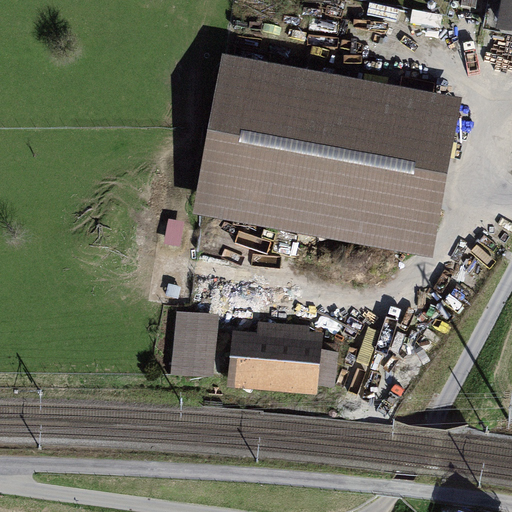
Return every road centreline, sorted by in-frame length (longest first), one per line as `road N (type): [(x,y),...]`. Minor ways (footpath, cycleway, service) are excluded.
road 1 (track): [(511,503),(298,479),(0,465)]
road 2 (track): [(511,273),(374,511)]
road 3 (track): [(205,511),(0,483)]
